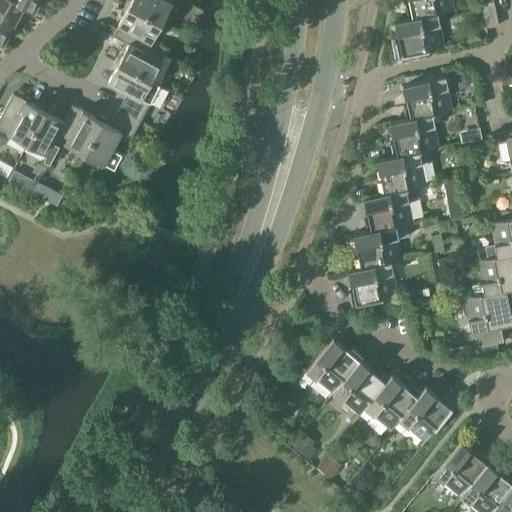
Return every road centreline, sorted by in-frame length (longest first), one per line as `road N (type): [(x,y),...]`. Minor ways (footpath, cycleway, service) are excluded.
road 1 (residential): [(491,384),(363,339),(310,288),(335,228),(365,92),(382,73),(488,54),(511,15)]
road 2 (tertiary): [(189,394),(217,369),(278,239),(309,139),(337,0)]
road 3 (tertiary): [(299,0),(285,104),(252,230),(189,394)]
road 4 (tertiary): [(110,511),(189,394)]
